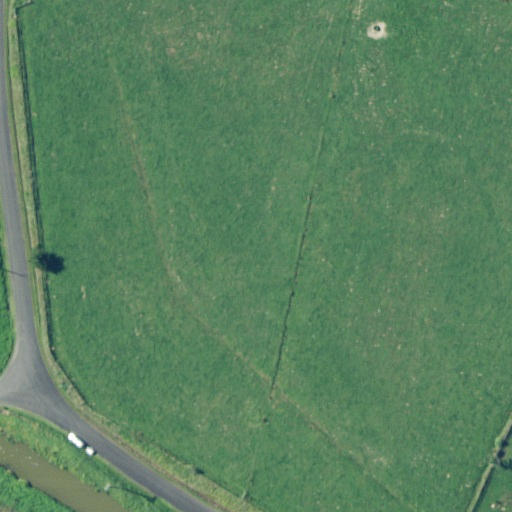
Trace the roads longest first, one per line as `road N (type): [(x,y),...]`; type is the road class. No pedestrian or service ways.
road 1 (unclassified): [(36,381),(0,110)]
road 2 (unclassified): [(197,511),(60,416),(36,381)]
